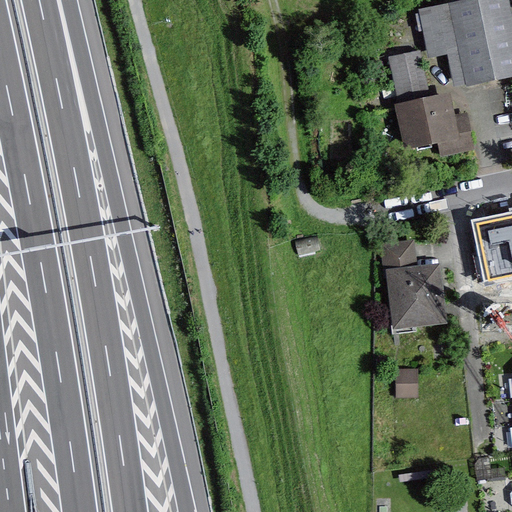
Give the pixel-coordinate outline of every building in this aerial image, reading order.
[(511,51),(500,0),(482,0),(416,15),(427,63),(446,59),(453,91),(511,78),(511,51)] [(417,56),(386,63),(396,110),(427,103),(417,56)] [(396,110),(390,112),(401,154),(438,145),(441,158),(474,150),(465,116),(451,120),(446,98),(427,103),(396,110)] [(511,220),(487,227),(501,284),(511,281),(511,220)] [(445,328),(438,269),(416,271),(413,246),(379,250),(388,334),(445,328)] [(394,400),(417,399),(416,376),(393,377),(394,400)]
